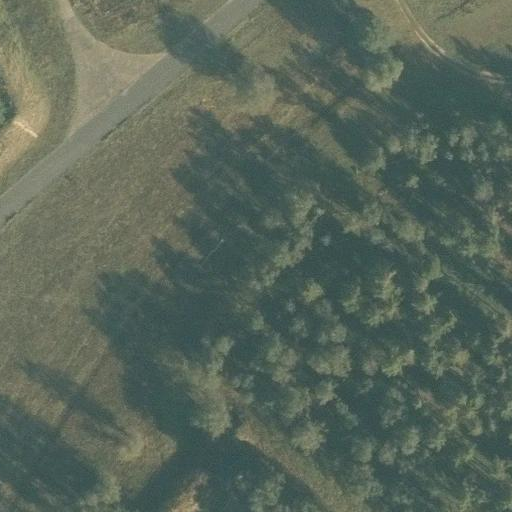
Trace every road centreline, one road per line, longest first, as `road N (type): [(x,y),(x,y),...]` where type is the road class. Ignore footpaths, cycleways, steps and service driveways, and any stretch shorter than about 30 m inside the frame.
road 1 (track): [(262,0),(111,121)]
road 2 (track): [(397,0),(455,74),(511,92)]
road 3 (track): [(0,216),(111,121)]
road 4 (track): [(56,0),(111,121)]
